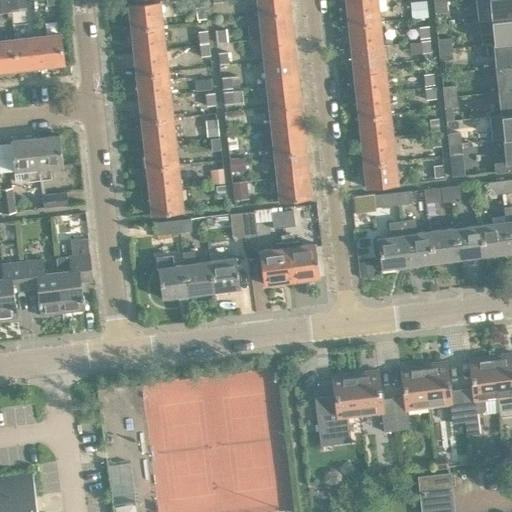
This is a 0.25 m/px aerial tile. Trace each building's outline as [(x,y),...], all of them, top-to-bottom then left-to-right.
[(26,7),(24,0),(8,0),(10,8),(26,7)] [(284,0),(248,0),(250,19),(286,15),(284,0)] [(511,0),(476,0),(478,21),(511,17),(511,0)] [(130,28),(163,25),(160,1),(128,4),(130,28)] [(380,1),(344,5),(347,28),(383,24),(380,1)] [(412,18),(427,16),(426,1),(410,3),(412,18)] [(448,13),(447,11),(446,1),(433,2),(435,14),(448,13)] [(205,18),(204,6),(196,7),(197,19),(205,18)] [(286,15),(250,19),(253,41),(289,37),(286,15)] [(493,32),(494,43),(494,44),(511,41),(511,17),(478,21),(480,34),(493,32)] [(383,24),(347,28),(349,51),(385,47),(383,24)] [(133,51),(165,48),(163,25),(130,28),(133,51)] [(428,38),(427,27),(418,28),(420,39),(428,38)] [(225,29),(215,30),(216,42),(227,41),(225,29)] [(199,43),(208,42),(207,30),(198,32),(199,43)] [(36,36),(40,66),(63,63),(60,33),(36,36)] [(17,68),(40,66),(36,36),(13,38),(17,68)] [(289,37),(253,41),(255,64),(291,60),(289,37)] [(438,50),(451,49),(450,37),(437,39),(438,50)] [(0,39),(0,70),(17,68),(13,38),(0,39)] [(494,43),(486,44),(487,56),(495,55),(496,67),(511,65),(511,41),(494,44),(494,43)] [(420,43),(421,54),(430,53),(429,42),(420,43)] [(201,56),(210,55),(208,43),(200,44),(201,56)] [(385,47),(349,51),(352,73),(387,69),(385,47)] [(133,51),(135,75),(168,71),(165,48),(133,51)] [(451,49),(438,50),(439,60),(452,59),(451,49)] [(220,64),(229,63),(227,52),(219,53),(220,64)] [(291,60),(255,64),(258,87),(294,83),(291,60)] [(511,89),(511,65),(496,67),(499,91),(511,89)] [(387,69),(352,73),(354,96),(390,92),(387,69)] [(138,98),(170,94),(168,71),(135,75),(138,98)] [(424,85),(433,84),(432,74),(423,75),(424,85)] [(222,77),(223,87),(232,86),(231,76),(222,77)] [(195,79),(196,90),(212,89),(211,78),(195,79)] [(294,83),(258,87),(260,109),(296,105),(294,83)] [(443,97),(456,96),(455,85),(442,86),(443,97)] [(433,87),(424,88),(426,99),(434,98),(433,87)] [(511,89),(499,91),(501,114),(501,115),(511,113),(511,89)] [(233,102),(232,90),(223,91),(225,103),(233,102)] [(215,104),(213,92),(205,93),(207,105),(215,104)] [(390,92),(354,96),(356,118),(392,115),(390,92)] [(173,117),(170,94),(138,98),(141,121),(173,117)] [(456,96),(443,97),(444,108),(457,106),(456,96)] [(296,105),(260,109),(263,132),(299,128),(296,105)] [(489,115),(489,116),(492,138),(504,137),(504,139),(511,138),(511,113),(501,115),(501,114),(489,115)] [(392,115),(356,118),(359,141),(395,137),(392,115)] [(173,117),(141,121),(143,144),(175,141),(173,117)] [(429,119),(430,130),(439,129),(438,118),(429,119)] [(218,135),(216,119),(206,120),(208,136),(218,135)] [(299,128),(263,132),(266,155),(301,151),(299,128)] [(448,145),(461,143),(460,132),(447,134),(448,145)] [(61,134),(36,137),(40,179),(52,177),(51,167),(65,165),(61,134)] [(431,146),(440,145),(439,134),(430,135),(431,146)] [(237,148),(235,136),(226,137),(228,149),(237,148)] [(40,179),(36,137),(11,140),(14,171),(28,169),(29,180),(40,179)] [(211,138),(212,150),(220,149),(219,137),(211,138)] [(395,137),(359,141),(361,164),(397,160),(395,137)] [(511,169),(511,138),(504,139),(506,161),(494,163),(495,172),(511,169)] [(175,141),(143,144),(146,167),(178,164),(175,141)] [(461,143),(448,145),(449,155),(462,153),(461,143)] [(301,151),(266,155),(268,177),(304,173),(301,151)] [(244,158),(230,159),(231,171),(245,170),(244,158)] [(397,160),(361,164),(364,187),(400,183),(397,160)] [(178,164),(146,167),(148,191),(181,187),(178,164)] [(433,165),(434,177),(443,176),(441,164),(433,165)] [(224,182),(222,168),(211,170),(213,183),(224,182)] [(304,173),(268,177),(271,201),(306,197),(304,173)] [(511,178),(501,180),(502,193),(511,191),(511,178)] [(502,193),(501,180),(488,182),(489,194),(502,193)] [(246,182),(233,183),(235,199),(247,197),(246,182)] [(218,198),(226,197),(224,185),(216,186),(218,198)] [(449,186),(451,201),(459,200),(458,185),(449,186)] [(451,201),(449,186),(440,187),(442,202),(451,201)] [(0,188),(0,196),(2,212),(15,210),(11,187),(0,188)] [(183,211),(181,187),(148,191),(151,215),(183,211)] [(425,202),(438,201),(436,187),(424,189),(425,202)] [(398,191),(400,204),(411,203),(410,190),(398,191)] [(400,204),(398,191),(374,194),(375,207),(400,204)] [(43,207),(67,204),(65,192),(42,195),(43,207)] [(511,205),(503,207),(504,215),(505,215),(510,251),(511,250),(511,205)] [(281,211),(283,227),(295,225),(292,209),(281,211)] [(242,212),(245,236),(257,235),(254,211),(242,212)] [(283,227),(281,211),(271,212),(273,228),(283,227)] [(245,236),(242,212),(230,214),(232,237),(245,236)] [(479,224),(484,255),(510,251),(505,215),(504,215),(491,217),(492,222),(479,224)] [(429,231),(417,232),(415,217),(402,219),(408,265),(433,261),(429,231)] [(178,219),(180,232),(191,230),(190,218),(178,219)] [(155,235),(157,234),(157,237),(172,236),(171,233),(180,232),(178,219),(154,222),(155,235)] [(381,268),(407,265),(408,265),(402,219),(388,221),(389,236),(377,238),(381,268)] [(484,255),(479,224),(454,227),(458,258),(484,255)] [(454,227),(429,231),(433,261),(458,258),(454,227)] [(286,235),(286,241),(285,241),(291,281),(319,277),(315,244),(298,246),(297,240),(290,234),(286,235)] [(92,280),(88,238),(72,240),(74,256),(64,257),(65,267),(56,268),(62,311),(84,308),(80,281),(92,280)] [(291,281),(285,241),(274,243),(275,248),(259,251),(264,285),(291,281)] [(182,252),(184,264),(188,294),(214,290),(210,260),(195,262),(194,250),(182,252)] [(172,255),(156,257),(162,298),(188,294),(184,264),(173,265),(172,255)] [(236,256),(210,260),(214,290),(240,287),(236,256)] [(22,262),(26,289),(37,287),(40,314),(62,311),(56,268),(44,270),(43,259),(22,262)] [(372,275),(370,261),(358,262),(360,276),(372,275)] [(0,275),(0,319),(17,317),(13,290),(26,289),(22,262),(1,264),(2,275),(0,275)] [(511,352),(491,356),(496,398),(499,417),(511,415),(511,352)] [(485,400),(496,398),(491,356),(468,359),(472,388),(460,390),(465,422),(466,435),(479,433),(476,413),(483,412),(486,408),(485,400)] [(452,424),(465,422),(460,390),(449,391),(445,361),(423,364),(428,407),(450,404),(452,424)] [(392,398),(397,431),(410,430),(407,409),(428,407),(423,364),(400,367),(404,396),(392,398)] [(354,373),(360,416),(381,413),(384,433),(397,431),(392,398),(381,399),(377,370),(354,373)] [(360,416),(354,373),(332,376),(336,405),(324,407),(328,438),(341,436),(342,438),(350,437),(352,434),(351,427),(349,426),(348,418),(360,416)] [(150,450),(149,430),(129,430),(130,450),(150,450)] [(499,452),(491,453),(492,460),(500,459),(499,452)] [(447,467),(446,456),(435,458),(436,469),(447,467)] [(326,473),(327,483),(339,482),(337,471),(326,473)] [(0,511),(37,511),(33,474),(0,478),(0,511)] [(452,511),(449,475),(420,478),(423,511),(452,511)] [(137,511),(136,499),(116,501),(117,511),(137,511)]
